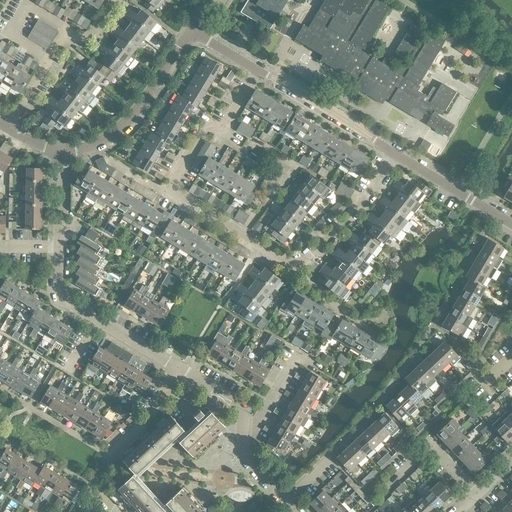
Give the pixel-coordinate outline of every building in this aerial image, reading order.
[(98,8),(103,0),(90,0),(89,2),(98,8)] [(164,0),(146,0),(147,0),(144,4),(153,11),(156,7),(158,8),(164,0)] [(247,0),(240,12),(268,29),(270,30),(277,17),(287,0),(247,0)] [(389,7),(384,4),(377,0),(324,0),(316,14),(321,17),(313,30),(303,25),(295,39),(296,38),(323,55),(320,59),(349,76),(357,63),(354,62),(361,50),(362,48),(364,49),(389,7)] [(58,5),(53,13),(56,16),(61,7),(58,5)] [(60,18),(65,10),(61,7),(56,16),(60,18)] [(157,22),(141,10),(137,15),(130,9),(127,13),(150,31),(157,22)] [(150,31),(127,13),(124,16),(132,22),(128,27),(144,39),(150,31)] [(86,29),(91,21),(81,15),(76,23),(86,29)] [(33,28),(38,31),(43,22),(38,19),(33,28)] [(381,62),(361,50),(354,62),(357,63),(349,76),(359,80),(355,86),(383,103),(387,97),(391,99),(390,102),(417,118),(417,119),(420,120),(425,114),(429,116),(433,110),(434,111),(426,124),(448,137),(455,125),(438,116),(439,114),(442,116),(456,92),(441,83),(432,99),(408,83),(410,80),(418,84),(442,43),(429,35),(427,39),(422,37),(417,46),(414,44),(424,28),(413,21),(390,59),(401,66),(411,49),(414,51),(402,69),(384,58),(381,62)] [(38,31),(42,34),(47,25),(43,22),(38,31)] [(42,34),(47,36),(52,27),(47,25),(42,34)] [(114,29),(137,47),(144,39),(128,27),(124,32),(116,26),(114,29)] [(47,36),(52,40),(57,31),(52,27),(47,36)] [(32,40),(38,31),(33,28),(28,37),(32,40)] [(115,43),(131,56),(137,47),(114,29),(111,33),(119,39),(115,43)] [(38,31),(32,40),(37,43),(42,34),(38,31)] [(42,34),(37,43),(41,45),(47,36),(42,34)] [(47,36),(41,45),(47,48),(52,40),(47,36)] [(131,56),(115,43),(111,48),(103,42),(100,46),(124,64),(128,68),(135,59),(131,56)] [(0,63),(3,59),(6,54),(11,45),(7,43),(1,53),(0,52),(0,63)] [(454,48),(460,53),(464,47),(457,43),(454,48)] [(6,54),(10,56),(15,48),(11,45),(6,54)] [(106,56),(99,65),(114,76),(117,73),(124,64),(100,46),(98,50),(106,56)] [(464,47),(460,53),(468,57),(471,51),(464,47)] [(12,65),(0,84),(0,86),(9,92),(11,87),(21,70),(25,65),(24,64),(29,56),(25,54),(20,64),(18,63),(16,67),(12,65)] [(24,64),(25,65),(28,67),(33,59),(29,56),(24,64)] [(200,67),(214,76),(220,67),(205,58),(200,67)] [(3,59),(0,63),(0,84),(12,65),(3,59)] [(75,66),(98,84),(105,76),(110,81),(114,76),(99,65),(95,69),(89,64),(85,69),(78,63),(75,66)] [(142,64),(139,68),(144,73),(148,69),(142,64)] [(76,81),(91,93),(98,84),(75,66),(72,70),(79,76),(76,81)] [(194,77),(208,86),(214,76),(200,67),(194,77)] [(11,87),(20,93),(30,76),(21,70),(11,87)] [(221,80),(229,85),(231,81),(223,76),(221,80)] [(187,88),(202,96),(208,86),(194,77),(187,88)] [(91,93),(76,81),(72,85),(65,80),(62,83),(89,105),(95,96),(91,93)] [(229,85),(221,80),(218,84),(226,88),(229,85)] [(63,98),(78,110),(82,113),(89,105),(62,83),(59,87),(66,93),(63,98)] [(202,96),(187,88),(182,97),(193,104),(196,106),(202,96)] [(245,106),(254,112),(264,95),(255,89),(245,106)] [(172,105),(187,114),(193,104),(182,97),(178,94),(172,105)] [(264,95),(254,112),(264,118),(274,101),(264,95)] [(49,100),(72,118),(78,110),(63,98),(59,102),(52,96),(49,100)] [(219,101),(211,96),(208,100),(216,105),(219,101)] [(52,127),(53,126),(58,130),(61,129),(63,126),(65,127),(72,118),(49,100),(46,104),(53,110),(49,115),(49,114),(43,121),(52,127)] [(206,104),(214,108),(216,105),(208,100),(206,104)] [(274,101),(264,118),(273,123),(283,106),(274,101)] [(172,105),(166,115),(181,124),(186,116),(188,118),(190,116),(187,114),(172,105)] [(293,118),(290,116),(292,112),(283,106),(273,123),(282,128),(279,132),(283,135),(286,131),(293,118)] [(190,116),(198,120),(200,117),(192,112),(190,116)] [(295,136),(305,119),(296,114),(293,118),(286,131),(295,136)] [(181,124),(166,115),(160,125),(175,134),(178,136),(178,135),(186,140),(188,136),(181,132),(181,131),(178,129),(181,124)] [(198,120),(190,116),(188,118),(188,119),(195,124),(198,120)] [(305,119),(295,136),(304,142),(314,125),(305,119)] [(239,126),(252,133),(255,129),(242,122),(239,126)] [(166,142),(169,144),(175,134),(160,125),(154,134),(154,135),(166,142)] [(314,125),(304,142),(313,147),(323,130),(314,125)] [(237,131),(243,135),(249,138),(252,133),(239,126),(237,131)] [(323,130),(313,147),(322,153),(332,136),(323,130)] [(160,152),(166,142),(154,135),(154,134),(151,132),(145,142),(160,152)] [(183,144),(186,140),(178,135),(178,136),(176,139),(183,144)] [(332,136),(322,153),(331,158),(342,142),(332,136)] [(215,146),(206,141),(203,146),(212,151),(215,146)] [(421,151),(425,153),(431,143),(427,141),(421,151)] [(139,152),(154,162),(160,152),(145,142),(139,152)] [(340,164),(350,147),(342,142),(331,158),(340,164)] [(0,169),(4,172),(12,158),(6,154),(11,146),(8,143),(0,156),(0,169)] [(200,150),(209,156),(212,151),(203,146),(200,150)] [(350,147),(340,164),(349,169),(359,152),(350,147)] [(197,155),(207,161),(209,157),(209,156),(200,150),(197,155)] [(154,162),(139,152),(132,163),(148,172),(154,162)] [(166,155),(174,160),(176,156),(168,152),(166,155)] [(359,175),(369,158),(359,152),(349,169),(359,175)] [(174,160),(166,155),(164,159),(171,164),(174,160)] [(195,160),(204,165),(207,161),(197,155),(195,160)] [(208,180),(218,163),(209,157),(207,161),(204,165),(201,170),(199,174),(208,180)] [(204,165),(195,160),(192,165),(201,170),(204,165)] [(218,163),(208,180),(217,185),(227,168),(218,163)] [(317,173),(321,176),(325,169),(321,166),(317,173)] [(26,180),(42,181),(42,168),(26,168),(26,180)] [(115,168),(110,176),(114,179),(119,171),(115,168)] [(227,168),(217,185),(226,191),(236,174),(227,168)] [(88,193),(98,176),(89,170),(88,172),(84,169),(74,184),(88,192),(88,193)] [(164,176),(156,172),(154,175),(162,180),(164,176)] [(236,174),(226,191),(235,196),(245,180),(236,174)] [(503,197),(511,201),(511,175),(510,174),(501,189),(506,192),(503,197)] [(326,188),(311,175),(304,184),(320,196),(323,199),(328,193),(329,193),(330,193),(331,191),(331,190),(330,190),(331,189),(326,187),(326,188)] [(94,202),(107,181),(98,176),(88,193),(88,192),(85,197),(94,202)] [(128,187),(133,178),(130,176),(125,185),(128,187)] [(133,178),(128,187),(132,190),(138,180),(133,178)] [(26,192),(42,192),(42,181),(26,180),(26,192)] [(249,205),(256,193),(251,190),(255,185),(245,180),(235,196),(249,205)] [(394,184),(417,201),(424,193),(427,196),(431,191),(419,182),(415,186),(408,181),(405,186),(397,180),(394,184)] [(107,181),(94,202),(104,208),(106,203),(116,186),(107,181)] [(326,187),(331,189),(348,200),(351,195),(338,187),(329,182),(326,187)] [(188,191),(192,194),(197,186),(193,183),(188,191)] [(338,187),(351,195),(354,191),(341,183),(338,187)] [(320,196),(304,184),(297,192),(313,204),(320,196)] [(395,198),(410,210),(414,213),(421,205),(417,201),(394,184),(391,187),(399,193),(395,198)] [(115,209),(125,192),(116,186),(106,203),(115,209)] [(151,190),(146,198),(150,201),(155,193),(151,190)] [(26,204),(42,205),(42,192),(26,192),(26,204)] [(125,192),(115,209),(124,214),(134,197),(125,192)] [(207,202),(211,194),(208,192),(203,200),(207,202)] [(313,204),(297,192),(291,200),(306,212),(313,204)] [(211,194),(207,202),(210,205),(215,197),(211,194)] [(381,200),(404,218),(410,210),(395,198),(391,202),(384,196),(381,200)] [(134,197),(124,214),(122,219),(130,224),(143,203),(134,197)] [(306,212),(291,200),(284,209),(300,221),(306,212)] [(333,207),(340,213),(346,207),(340,200),(333,207)] [(408,221),(404,218),(381,200),(378,204),(386,210),(382,214),(401,229),(408,221)] [(143,203),(130,224),(140,230),(143,225),(142,225),(152,208),(143,203)] [(225,213),(230,206),(226,203),(221,211),(225,213)] [(25,216),(42,217),(42,205),(26,204),(25,216)] [(230,206),(225,213),(228,215),(233,208),(230,206)] [(340,213),(333,207),(330,210),(337,216),(340,213)] [(162,214),(152,208),(142,225),(143,225),(152,231),(149,235),(154,239),(160,229),(159,229),(169,213),(164,211),(162,214)] [(284,209),(278,217),(294,229),(300,221),(284,209)] [(239,210),(234,219),(243,224),(249,215),(239,210)] [(171,242),(181,225),(171,219),(173,216),(169,213),(159,229),(160,229),(164,232),(161,236),(171,242)] [(401,229),(382,214),(378,219),(371,213),(368,217),(391,235),(395,238),(401,229)] [(263,228),(266,230),(276,238),(282,243),(294,229),(278,217),(274,214),(263,228)] [(25,229),(41,229),(42,217),(25,216),(25,229)] [(193,226),(198,218),(194,216),(189,224),(193,226)] [(368,232),(369,232),(380,241),(384,244),(391,235),(368,217),(365,220),(372,226),(368,232)] [(198,218),(193,226),(197,228),(201,221),(198,218)] [(322,218),(318,221),(325,228),(328,225),(322,218)] [(258,221),(253,228),(258,232),(263,225),(258,221)] [(315,225),(322,231),(325,228),(318,221),(315,225)] [(181,225),(171,242),(180,248),(190,231),(181,225)] [(211,237),(216,229),(212,227),(208,235),(211,237)] [(99,246),(93,242),(98,234),(89,228),(84,237),(82,236),(78,243),(82,246),(99,256),(104,249),(99,246)] [(216,229),(211,237),(215,239),(220,232),(216,229)] [(190,231),(180,248),(189,253),(199,236),(190,231)] [(348,235),(371,253),(378,245),(378,244),(380,241),(369,232),(367,236),(363,233),(359,237),(351,232),(348,235)] [(303,236),(310,243),(313,240),(306,233),(303,236)] [(349,249),(365,261),(371,253),(348,235),(345,239),(353,245),(349,249)] [(198,259),(208,242),(199,236),(189,253),(198,259)] [(310,243),(303,236),(300,239),(307,246),(310,243)] [(229,248),(234,240),(230,238),(225,245),(229,248)] [(482,248),(498,257),(504,248),(488,238),(482,248)] [(234,240),(229,248),(232,250),(237,242),(234,240)] [(208,242),(198,259),(207,264),(217,247),(208,242)] [(136,251),(143,255),(147,248),(140,244),(136,251)] [(82,256),(103,269),(107,262),(103,259),(104,259),(99,256),(82,246),(77,254),(82,256)] [(217,247),(207,264),(216,269),(226,253),(217,247)] [(369,265),(365,261),(349,249),(346,254),(338,248),(335,252),(358,270),(362,273),(369,265)] [(477,257),(497,269),(502,260),(498,258),(498,257),(482,248),(477,257)] [(244,257),(247,259),(252,251),(248,249),(244,257)] [(336,266),(351,278),(358,270),(335,252),(332,255),(340,261),(336,266)] [(225,275),(235,258),(226,253),(216,269),(225,275)] [(98,277),(103,269),(82,256),(77,264),(81,267),(98,277)] [(471,267),(487,276),(491,278),(497,269),(477,257),(471,267)] [(234,280),(244,264),(235,258),(225,275),(234,280)] [(389,261),(385,265),(390,269),(394,264),(389,261)] [(136,274),(142,264),(137,262),(131,273),(136,274)] [(148,262),(144,268),(145,269),(144,271),(153,276),(158,267),(148,262)] [(322,268),(345,286),(351,278),(336,266),(332,271),(325,265),(322,268)] [(251,270),(274,288),(281,280),(265,268),(261,272),(254,266),(251,270)] [(81,277),(98,287),(103,280),(98,277),(81,267),(77,274),(81,277)] [(487,276),(471,267),(465,277),(470,279),(470,278),(481,285),(487,276)] [(345,286),(322,268),(319,272),(326,277),(322,282),(338,295),(345,286)] [(252,285),(267,297),(274,288),(251,270),(248,274),(255,280),(252,285)] [(123,285),(127,288),(136,274),(131,273),(123,285)] [(176,278),(168,273),(163,281),(172,286),(176,278)] [(98,298),(101,293),(102,290),(98,287),(81,277),(76,285),(98,298)] [(464,288),(480,297),(486,287),(481,285),(470,278),(470,279),(464,288)] [(0,298),(3,300),(4,301),(14,285),(5,280),(0,288),(0,298)] [(237,287),(261,305),(267,297),(252,285),(248,289),(241,283),(237,287)] [(23,290),(14,285),(4,301),(3,300),(0,304),(5,307),(7,303),(13,306),(23,290)] [(124,305),(133,310),(143,294),(145,295),(147,292),(143,289),(145,287),(142,285),(139,291),(134,288),(124,305)] [(261,305),(237,287),(235,290),(242,297),(238,301),(244,306),(240,311),(252,320),(256,315),(254,313),(261,305)] [(459,297),(474,306),(480,297),(464,288),(459,297)] [(13,306),(20,311),(22,312),(31,295),(23,290),(13,306)] [(295,314),(305,297),(296,292),(292,299),(287,296),(279,309),(285,312),(287,309),(295,314)] [(152,299),(145,295),(143,294),(133,310),(142,315),(152,299)] [(22,312),(20,311),(18,314),(22,317),(24,313),(31,317),(37,307),(37,308),(41,301),(31,295),(22,312)] [(305,297),(295,314),(304,319),(315,303),(305,297)] [(474,306),(459,297),(453,306),(469,315),(474,306)] [(152,299),(142,315),(151,321),(160,304),(163,306),(165,302),(161,300),(158,303),(152,299)] [(315,303),(304,319),(314,325),(324,308),(315,303)] [(170,310),(163,306),(160,304),(151,321),(160,326),(170,310)] [(453,306),(448,315),(468,327),(473,318),(469,315),(453,306)] [(31,317),(27,323),(34,328),(36,329),(46,313),(37,308),(37,307),(31,317)] [(326,336),(333,324),(329,321),(333,314),(324,308),(314,325),(323,330),(321,333),(326,336)] [(36,329),(34,328),(32,332),(36,334),(38,330),(45,334),(54,318),(46,313),(36,329)] [(237,318),(229,313),(227,317),(234,321),(237,318)] [(462,337),(467,328),(468,327),(448,315),(442,325),(457,335),(458,334),(462,337)] [(262,328),(268,320),(263,316),(257,325),(262,328)] [(45,334),(51,338),(53,339),(63,323),(54,318),(45,334)] [(333,324),(326,336),(331,339),(332,336),(341,341),(351,325),(342,319),(338,326),(333,324)] [(51,338),(49,342),(54,344),(56,341),(63,345),(73,329),(63,323),(53,339),(51,338)] [(286,329),(295,334),(299,328),(290,323),(286,329)] [(0,329),(6,333),(9,327),(3,324),(0,329)] [(351,325),(341,341),(350,347),(360,330),(351,325)] [(360,330),(350,347),(359,352),(369,336),(360,330)] [(210,344),(212,345),(207,354),(216,360),(226,344),(228,345),(230,341),(226,339),(227,337),(217,332),(210,344)] [(276,338),(270,335),(267,340),(273,344),(276,338)] [(369,358),(379,342),(369,336),(359,352),(369,358)] [(486,338),(482,336),(477,345),(481,347),(486,338)] [(456,349),(454,351),(445,341),(440,346),(437,343),(434,346),(436,349),(449,362),(452,365),(463,356),(456,349)] [(300,348),(308,352),(311,346),(304,342),(300,348)] [(234,349),(228,345),(226,344),(216,360),(224,365),(234,349)] [(35,351),(44,356),(47,350),(38,345),(35,351)] [(99,347),(89,363),(86,368),(95,373),(98,369),(108,352),(110,354),(113,348),(109,346),(106,351),(99,347)] [(234,349),(224,365),(233,370),(243,354),(245,356),(248,352),(243,349),(241,353),(234,349)] [(429,356),(441,369),(449,362),(436,349),(429,356)] [(107,374),(117,358),(110,354),(108,352),(98,369),(107,374)] [(320,360),(327,364),(331,357),(324,353),(320,360)] [(242,376),(252,359),(245,356),(243,354),(233,370),(242,376)] [(117,358),(107,374),(116,379),(125,363),(128,364),(131,359),(127,356),(123,362),(117,358)] [(441,369),(429,356),(424,361),(421,358),(418,361),(421,364),(433,377),(441,369)] [(252,359),(242,376),(251,381),(260,365),(263,366),(265,362),(261,360),(259,363),(252,359)] [(5,360),(0,368),(0,379),(4,382),(14,366),(16,367),(18,363),(14,360),(12,364),(5,360)] [(474,368),(468,362),(465,365),(471,371),(474,368)] [(124,384),(134,368),(128,364),(125,363),(116,379),(124,384)] [(413,371),(425,384),(433,377),(421,364),(413,371)] [(270,370),(263,366),(260,365),(251,381),(260,386),(270,370)] [(13,387),(23,371),(16,367),(14,366),(4,382),(13,387)] [(134,368),(124,384),(121,388),(131,394),(133,390),(143,373),(144,372),(146,373),(148,369),(144,367),(142,370),(140,369),(139,371),(134,368)] [(23,371),(13,387),(22,392),(31,376),(34,377),(36,373),(31,371),(29,375),(23,371)] [(326,381),(310,371),(304,380),(321,390),(326,381)] [(425,384),(413,371),(408,375),(405,373),(402,376),(405,379),(404,379),(409,384),(410,384),(417,392),(418,391),(425,384)] [(152,379),(145,375),(143,373),(133,390),(142,395),(152,379)] [(41,382),(34,377),(31,376),(22,392),(31,398),(41,382)] [(346,389),(357,383),(353,378),(344,385),(346,389)] [(299,389),(316,399),(321,390),(304,380),(299,389)] [(450,391),(453,388),(456,385),(453,382),(447,387),(450,391)] [(402,391),(414,404),(423,396),(418,391),(417,392),(410,384),(409,384),(402,391)] [(40,401),(49,407),(59,390),(61,392),(63,388),(59,386),(57,389),(50,385),(40,401)] [(316,399),(299,389),(294,398),(310,407),(316,399)] [(68,396),(61,392),(59,390),(49,407),(58,412),(68,396)] [(394,398),(406,412),(414,404),(402,391),(394,398)] [(443,392),(437,397),(440,400),(446,395),(443,392)] [(68,396),(58,412),(67,417),(76,401),(79,402),(81,399),(77,396),(75,400),(68,396)] [(289,407),(305,416),(310,407),(294,398),(289,407)] [(398,419),(406,412),(394,398),(386,406),(398,419)] [(75,422),(85,406),(79,402),(76,401),(67,417),(75,422)] [(85,406),(75,422),(84,428),(94,411),(96,413),(98,409),(94,406),(92,410),(85,406)] [(464,410),(470,417),(471,416),(475,413),(468,406),(464,410)] [(205,414),(209,410),(207,407),(205,407),(201,411),(199,408),(193,414),(198,420),(205,414)] [(305,416),(289,407),(284,415),(300,425),(303,427),(308,418),(305,417),(305,416)] [(511,430),(511,415),(511,414),(508,410),(500,418),(511,430)] [(93,433),(103,417),(96,413),(94,411),(84,428),(93,433)] [(211,411),(187,434),(179,442),(193,456),(225,426),(211,411)] [(399,429),(396,426),(397,426),(385,412),(376,420),(389,433),(391,436),(399,429)] [(170,415),(138,445),(122,460),(136,475),(184,430),(170,415)] [(278,424),(294,434),(300,425),(284,415),(278,424)] [(103,417),(93,433),(102,438),(112,422),(103,417)] [(440,437),(444,441),(457,429),(461,426),(453,418),(436,433),(433,436),(437,439),(440,437)] [(491,426),(507,442),(511,437),(511,430),(500,418),(491,426)] [(369,428),(381,441),(389,433),(376,420),(369,428)] [(294,434),(278,424),(273,433),(289,443),(294,434)] [(361,435),(373,448),(381,441),(369,428),(361,435)] [(446,449),(448,452),(449,453),(452,450),(451,449),(464,437),(457,429),(444,441),(449,447),(446,449)] [(289,443),(273,433),(267,442),(284,452),(289,443)] [(353,442),(365,456),(373,448),(361,435),(353,442)] [(459,457),(472,445),(464,437),(451,449),(452,450),(459,457)] [(345,450),(357,463),(365,456),(353,442),(345,450)] [(402,447),(399,444),(398,444),(397,443),(392,448),(396,452),(402,447)] [(472,445),(459,457),(466,465),(479,453),(472,445)] [(5,470),(15,454),(6,448),(4,453),(0,450),(0,472),(1,473),(3,469),(5,470)] [(357,463),(345,450),(337,458),(343,464),(341,466),(347,472),(349,470),(349,471),(357,463)] [(382,457),(386,462),(391,457),(387,452),(382,457)] [(483,470),(488,465),(486,463),(487,461),(479,453),(466,465),(474,473),(480,467),(483,470)] [(1,473),(5,475),(7,471),(14,475),(24,459),(15,454),(5,470),(3,469),(1,473)] [(386,462),(382,457),(377,463),(381,467),(386,462)] [(14,475),(21,479),(22,480),(32,464),(24,459),(14,475)] [(22,480),(21,479),(18,483),(23,486),(25,482),(32,486),(35,482),(34,481),(41,469),(32,464),(22,480)] [(53,471),(44,465),(41,469),(34,481),(35,482),(41,486),(43,487),(53,471)] [(414,471),(419,476),(423,472),(419,467),(414,471)] [(368,474),(371,478),(377,472),(374,468),(368,474)] [(43,487),(41,486),(39,489),(43,492),(45,488),(52,492),(62,476),(53,471),(43,487)] [(334,489),(346,477),(341,471),(328,482),(334,489)] [(419,476),(414,471),(409,476),(414,480),(419,476)] [(364,484),(368,481),(371,478),(368,474),(361,481),(364,484)] [(118,489),(133,505),(139,511),(167,511),(133,475),(118,489)] [(52,492),(58,496),(61,497),(70,481),(62,476),(52,492)] [(442,479),(431,489),(443,503),(452,495),(444,487),(446,484),(442,479)] [(355,490),(358,487),(350,480),(347,483),(355,490)] [(61,497),(58,496),(56,500),(61,503),(63,499),(70,503),(80,487),(70,481),(61,497)] [(398,486),(403,491),(408,487),(403,482),(398,486)] [(423,497),(436,510),(443,503),(431,489),(427,485),(419,493),(423,497)] [(358,487),(355,490),(362,498),(365,495),(358,487)] [(166,503),(174,511),(202,511),(181,489),(166,503)] [(310,502),(317,510),(331,498),(323,490),(310,502)] [(504,497),(499,492),(496,495),(501,500),(504,497)] [(319,511),(331,511),(341,503),(333,495),(331,498),(317,510),(319,511)] [(365,495),(362,498),(367,504),(370,501),(365,495)] [(415,504),(422,511),(433,511),(436,510),(423,497),(415,504)] [(407,511),(422,511),(415,504),(412,501),(404,508),(408,511),(407,511)] [(482,504),(487,509),(490,506),(484,501),(482,504)] [(381,511),(384,508),(387,505),(384,502),(377,508),(381,511)] [(505,511),(511,511),(511,504),(509,502),(502,509),(505,511)] [(341,503),(331,511),(347,511),(348,511),(341,503)]
